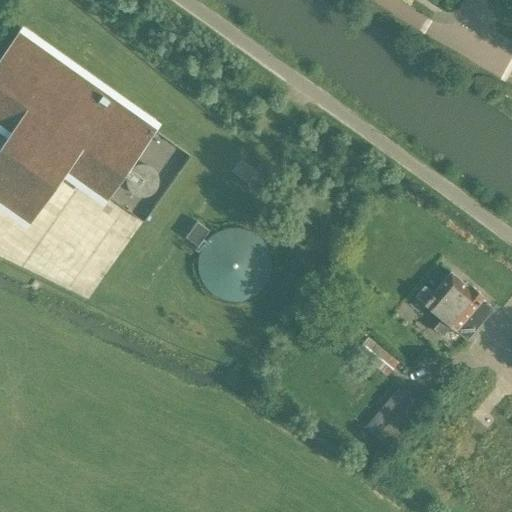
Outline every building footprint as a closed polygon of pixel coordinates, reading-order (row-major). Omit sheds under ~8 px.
[(151,128),(20,35),(0,62),(0,120),(14,130),(0,149),(0,188),(16,200),(19,196),(34,207),(63,165),(104,194),(151,128)] [(321,212),(281,181),(264,204),(304,234),(321,212)] [(201,244),(210,227),(197,220),(188,237),(201,244)] [(199,278),(204,286),(213,295),(225,300),(237,301),(249,297),(259,291),(266,281),(270,269),(270,257),(266,246),(258,237),(248,230),(237,227),(225,228),(214,233),(206,239),(201,248),(197,257),(197,268),(199,278)] [(440,317),(468,285),(451,270),(431,292),(423,285),(415,294),(423,301),(422,301),(440,317)] [(470,287),(468,285),(440,317),(432,327),(440,334),(448,324),(465,339),(493,307),(482,297),(484,295),(472,284),(470,287)] [(397,361),(367,337),(357,348),(386,374),(397,361)] [(413,397),(399,386),(365,428),(376,436),(394,414),(397,416),(413,397)]
